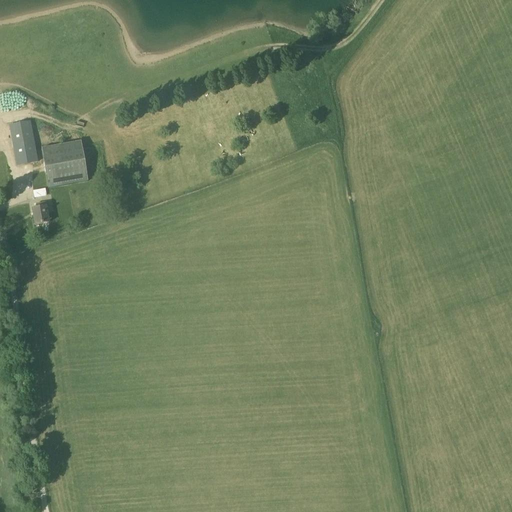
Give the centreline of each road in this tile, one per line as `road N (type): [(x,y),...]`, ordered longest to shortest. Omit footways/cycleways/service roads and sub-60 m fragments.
road 1 (track): [(0,56),(72,56),(143,92),(268,48),(335,45),(380,0)]
road 2 (unclassified): [(45,511),(7,257)]
